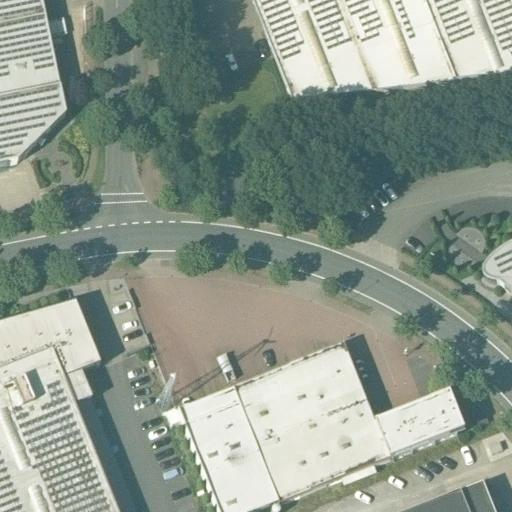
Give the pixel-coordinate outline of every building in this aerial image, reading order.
[(0,0),(0,105),(58,94),(38,0),(0,0)] [(511,0),(251,0),(294,109),(511,84),(511,0)] [(58,94),(0,105),(0,170),(15,167),(64,122),(58,94)] [(511,249),(508,252),(499,258),(492,264),(489,261),(482,269),(486,272),(484,275),(483,278),(484,281),(486,283),(492,287),(500,289),(511,299),(511,249)] [(0,376),(49,357),(61,385),(77,379),(98,370),(74,308),(3,328),(4,331),(0,332),(0,376)] [(345,348),(231,393),(231,394),(237,408),(276,508),(277,510),(458,438),(444,403),(377,430),(345,348)] [(0,376),(0,511),(111,511),(61,385),(49,357),(0,376)] [(132,511),(77,379),(61,385),(111,511),(132,511)] [(176,416),(182,430),(237,408),(231,394),(176,416)] [(266,511),(276,508),(237,408),(182,430),(214,511),(266,511)] [(493,511),(484,488),(423,511),(493,511)]
